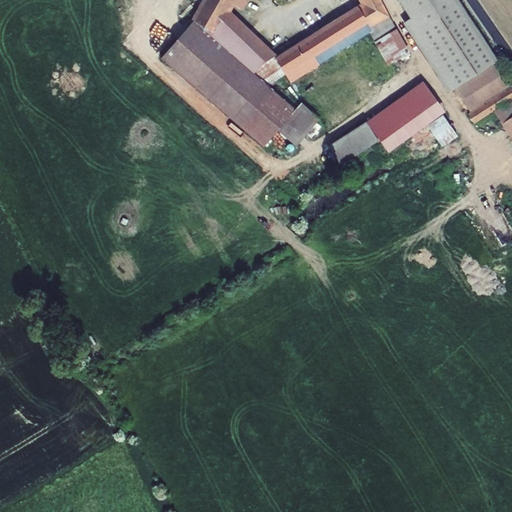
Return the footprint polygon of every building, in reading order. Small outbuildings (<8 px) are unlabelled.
[(359,25),(383,65),(402,55),(371,0),(201,0),(188,22),(155,61),(259,150),(273,133),(293,150),(314,123),(296,107),(290,113),(247,75),(266,53),(223,13),(230,0),(352,0),(355,5),(267,54),(279,78),(336,46),(332,39),(359,25)] [(511,92),(504,82),(448,0),(413,0),(428,22),(409,34),(442,85),(445,84),(465,117),(463,118),(471,129),(490,117),(511,149),(511,92)] [(451,138),(409,72),(382,89),(396,111),(402,107),(416,128),(421,125),(435,147),(451,138)] [(362,123),(324,147),(337,167),(375,143),(362,123)] [(384,124),(378,127),(385,138),(391,135),(384,124)] [(460,159),(437,174),(440,179),(464,164),(460,159)] [(495,197),(483,203),(505,244),(511,239),(511,228),(504,215),(505,215),(495,197)]
